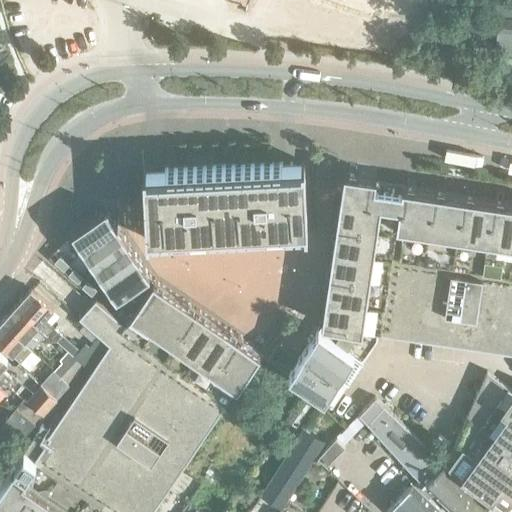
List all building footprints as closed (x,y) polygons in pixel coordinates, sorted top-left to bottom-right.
[(353,0),(408,19),(414,0),(353,0)] [(511,92),(511,75),(503,75),(502,92),(511,92)] [(143,169),(144,197),(146,239),(307,231),(303,161),(143,169)] [(343,171),(342,184),(321,322),(288,372),(331,405),(377,338),(378,331),(511,351),(511,201),(402,186),(401,189),(374,186),(375,176),(343,171)] [(105,207),(71,229),(82,245),(116,223),(105,207)] [(127,240),(116,223),(82,245),(93,262),(127,240)] [(93,262),(105,279),(138,256),(127,240),(93,262)] [(69,263),(59,255),(54,261),(63,269),(69,263)] [(149,272),(138,256),(105,279),(115,294),(149,272)] [(73,267),(68,273),(77,282),(83,276),(73,267)] [(149,511),(259,350),(152,278),(124,323),(95,297),(78,315),(109,342),(35,459),(23,450),(0,484),(0,511),(22,511),(23,511),(22,511),(149,511)] [(87,280),(82,286),(91,294),(97,288),(87,280)] [(30,286),(16,301),(48,329),(44,333),(49,337),(50,335),(56,340),(55,340),(66,350),(75,357),(82,364),(83,364),(94,350),(85,342),(80,347),(79,349),(61,333),(56,329),(57,328),(52,324),(44,317),(54,307),(30,286)] [(33,344),(37,340),(44,333),(48,329),(16,301),(3,317),(33,344)] [(0,342),(20,360),(33,344),(3,317),(0,319),(0,342)] [(60,361),(52,370),(53,371),(66,382),(71,377),(82,364),(75,357),(66,350),(58,358),(60,361)] [(0,353),(0,383),(3,380),(5,383),(11,376),(0,366),(7,359),(0,353)] [(511,387),(486,369),(466,415),(511,459),(511,387)] [(53,371),(41,384),(42,385),(55,396),(56,397),(68,384),(66,383),(66,382),(53,371)] [(23,398),(18,404),(35,419),(55,396),(42,385),(28,402),(23,398)] [(500,511),(446,461),(376,394),(360,411),(393,448),(407,463),(425,482),(456,511),(500,511)] [(35,422),(33,421),(35,419),(18,404),(0,424),(0,427),(24,434),(35,422)] [(446,461),(500,511),(511,511),(511,459),(466,415),(446,461)] [(281,508),(324,441),(302,427),(259,494),(281,508)] [(254,451),(232,436),(191,494),(214,510),(254,451)] [(317,456),(327,465),(345,446),(335,437),(317,456)] [(444,511),(412,481),(386,509),(389,511),(444,511)]
